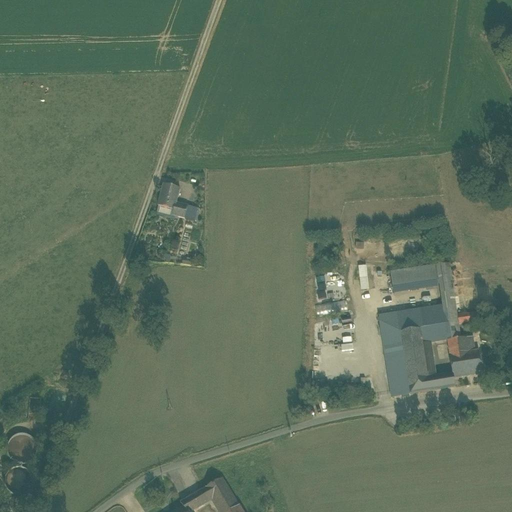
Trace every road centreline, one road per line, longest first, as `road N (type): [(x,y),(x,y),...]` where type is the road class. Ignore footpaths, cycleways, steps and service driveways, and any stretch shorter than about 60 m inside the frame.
road 1 (residential): [(99,511),(170,465),(329,417),(511,389)]
road 2 (track): [(219,0),(153,183)]
